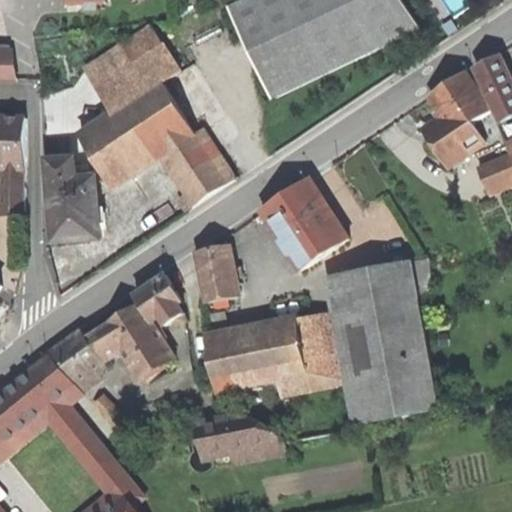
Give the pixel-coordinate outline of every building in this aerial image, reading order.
[(107,4),(107,0),(67,0),(68,5),(77,5),(78,12),(98,12),(98,5),(107,4)] [(402,0),(250,0),(233,8),(276,99),(422,30),(402,0)] [(87,71),(116,115),(167,83),(184,72),(155,27),(87,71)] [(0,53),(0,81),(16,82),(13,54),(0,53)] [(479,69),(504,124),(511,119),(511,80),(502,59),(479,69)] [(475,153),(476,155),(507,143),(497,118),(468,75),(449,88),(433,99),(449,123),(435,131),(458,164),(471,154),(459,136),(475,125),(488,144),(475,153)] [(167,83),(116,115),(83,136),(112,183),(164,149),(193,192),(183,201),(190,211),(239,178),(207,129),(199,134),(167,83)] [(4,213),(27,213),(28,120),(0,118),(0,167),(4,167),(4,213)] [(471,154),(475,153),(488,144),(475,125),(459,136),(471,154)] [(490,193),(511,184),(511,157),(480,169),(490,193)] [(58,242),(104,238),(102,212),(99,177),(84,179),(83,167),(78,168),(77,159),(52,162),(58,242)] [(304,272),(352,240),(312,180),(263,212),(280,236),(304,272)] [(210,304),(242,298),(232,246),(213,250),(201,253),(210,304)] [(431,258),(335,279),(363,425),(442,411),(420,294),(433,292),(431,258)] [(137,296),(143,305),(154,322),(161,317),(167,327),(174,323),(186,315),(180,305),(185,302),(177,290),(169,277),(137,296)] [(177,360),(154,322),(143,305),(126,315),(108,326),(109,328),(124,351),(143,382),(177,360)] [(188,322),(186,315),(174,323),(178,328),(188,322)] [(350,382),(338,316),(210,341),(220,392),(281,380),(284,395),(350,382)] [(90,341),(106,362),(124,351),(109,328),(90,341)] [(108,364),(106,362),(90,341),(84,332),(52,355),(54,356),(78,385),(97,372),(108,364)] [(51,426),(74,407),(87,397),(85,394),(78,385),(54,356),(0,400),(0,454),(7,463),(51,426)] [(78,385),(85,394),(104,381),(97,372),(78,385)] [(105,396),(94,407),(118,430),(128,420),(105,396)] [(0,468),(7,463),(0,454),(0,511),(139,511),(137,509),(150,499),(74,407),(51,426),(107,496),(86,511),(7,511),(0,503),(0,468)] [(233,457),(288,447),(287,443),(244,416),(197,425),(204,462),(233,457)] [(289,458),(288,447),(233,457),(235,467),(289,458)]
